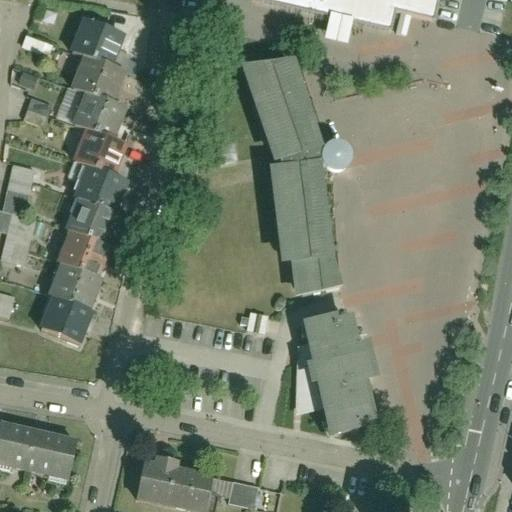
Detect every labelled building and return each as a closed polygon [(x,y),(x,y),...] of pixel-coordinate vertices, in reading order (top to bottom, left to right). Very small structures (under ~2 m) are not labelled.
[(253,0),(252,9),(326,24),(321,50),(345,55),(350,29),(390,36),(408,40),(412,17),(432,21),(436,0),(253,0)] [(73,179),(83,182),(42,328),(79,338),(122,185),(114,183),(124,146),(112,143),(123,104),(117,103),(125,73),(115,71),(125,36),(86,25),(76,59),(85,62),(76,95),(83,97),(74,131),(85,134),(73,179)] [(330,262),(319,166),(326,171),(333,174),(342,173),(348,168),(352,162),(349,149),(341,141),(330,142),(327,144),(320,153),(319,154),(319,153),(316,153),(287,61),(243,73),(273,170),(266,172),(280,272),(287,271),(291,303),(343,292),(336,262),(330,262)] [(44,129),(50,108),(28,102),(22,123),(44,129)] [(0,235),(4,236),(0,257),(0,264),(25,269),(34,221),(24,219),(33,172),(9,168),(1,213),(0,212),(0,235)] [(0,296),(0,319),(9,322),(14,300),(0,296)] [(335,315),(300,323),(309,364),(304,366),(309,386),(314,385),(326,439),(362,430),(361,426),(375,422),(366,383),(377,380),(368,341),(358,344),(351,316),(336,319),(335,315)] [(79,443),(4,430),(0,454),(0,468),(72,481),(79,443)] [(186,511),(210,511),(219,475),(147,459),(137,501),(186,511)] [(45,511),(48,502),(14,495),(10,511),(45,511)]
